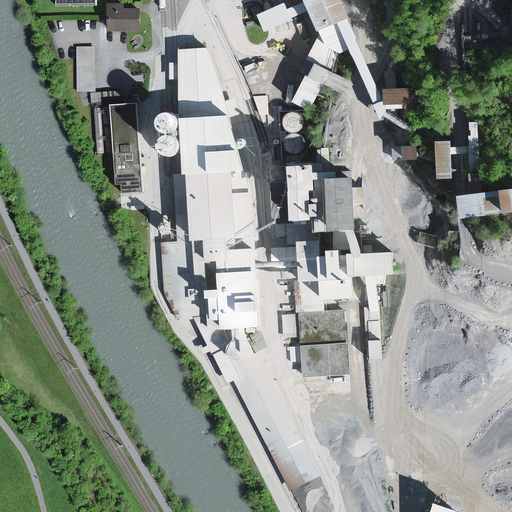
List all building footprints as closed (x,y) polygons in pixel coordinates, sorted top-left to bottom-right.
[(312,10),(307,0),(301,0),(303,4),(288,10),(285,4),(259,16),(266,32),(292,20),(292,18),(312,10)] [(307,0),(312,10),(321,31),(348,19),(339,0),(307,0)] [(110,29),(140,29),(139,10),(123,11),(123,5),(109,5),(110,29)] [(356,37),(348,19),(321,31),(322,32),(301,73),(307,76),(294,102),(310,110),(323,84),(341,93),(348,80),(330,71),(339,54),(356,46),(356,37)] [(77,47),(78,92),(93,92),(93,47),(77,47)] [(221,89),(207,48),(181,50),(182,114),(183,114),(183,115),(158,116),(160,154),(186,153),(187,174),(191,174),(195,242),(171,243),(162,244),(166,293),(179,319),(210,317),(214,329),(288,477),(310,466),(240,326),(259,326),(255,259),(251,192),(238,148),(235,139),(221,89)] [(396,78),(396,90),(386,90),(386,104),(408,103),(408,108),(419,108),(418,89),(397,90),(397,77),(396,78)] [(94,105),(127,103),(126,91),(93,94),(94,105)] [(268,114),(267,96),(254,97),(261,115),(268,114)] [(123,194),(144,192),(137,104),(111,105),(116,180),(122,185),(123,194)] [(103,125),(111,125),(110,107),(102,108),(103,125)] [(98,153),(105,153),(102,108),(94,109),(98,153)] [(291,132),(296,133),(300,131),(304,127),(304,122),(302,117),(298,114),(293,113),(289,115),(285,119),(285,124),(287,129),(291,132)] [(292,153),(297,154),(302,152),(305,148),(306,143),(304,138),(300,135),(295,134),(290,136),(287,140),(286,145),(288,150),(292,153)] [(469,136),(470,146),(469,146),(469,147),(469,153),(471,196),(459,197),(461,218),(504,212),(502,192),(481,194),(478,136),(471,136),(469,136)] [(238,148),(261,146),(258,138),(235,139),(238,148)] [(438,178),(452,178),(451,154),(450,148),(450,142),(437,143),(438,178)] [(405,148),(405,159),(416,158),(416,147),(405,148)] [(289,163),(306,162),(306,155),(289,156),(289,163)] [(315,181),(323,180),(322,163),(271,166),(274,240),(296,239),(295,224),(313,223),(311,192),(316,192),(315,181)] [(333,229),(335,248),(354,247),(353,228),(355,228),(352,172),(330,173),(331,182),(318,182),(319,208),(315,208),(315,214),(320,214),(321,230),(333,229)] [(171,243),(195,242),(191,174),(187,174),(174,175),(178,237),(171,237),(171,243)] [(504,212),(511,211),(511,190),(502,192),(504,212)] [(162,234),(172,233),(171,221),(161,222),(162,234)] [(323,257),(325,284),(363,282),(362,263),(373,262),(372,257),(359,256),(358,254),(328,256),(328,252),(323,253),(323,256),(321,256),(321,242),(301,243),(303,269),(293,270),(294,279),(303,278),(303,281),(323,279),(321,257),(323,257)] [(470,266),(466,296),(478,298),(480,280),(478,279),(476,253),(474,253),(470,266)] [(300,314),(305,376),(350,373),(346,322),(367,320),(367,309),(300,314)] [(286,334),(297,333),(296,314),(285,315),(286,334)] [(344,436),(333,418),(313,430),(339,473),(341,472),(347,482),(355,477),(349,467),(354,464),(339,439),(344,436)] [(455,511),(456,511),(432,503),(429,511),(455,511)]
